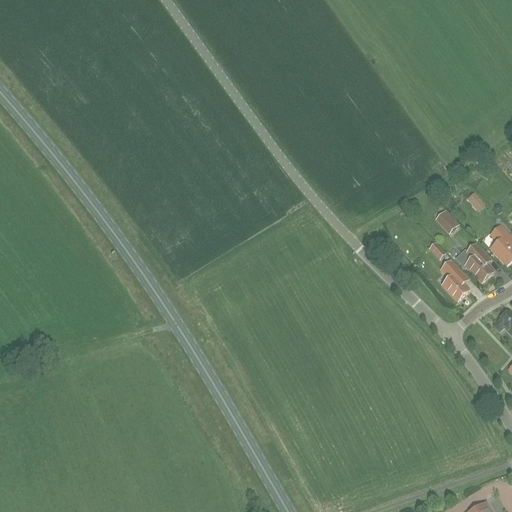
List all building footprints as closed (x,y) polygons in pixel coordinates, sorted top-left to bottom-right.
[(477,215),(484,208),(474,196),(466,203),(477,215)] [(439,219),(452,233),(459,227),(446,213),(439,219)] [(511,240),(500,229),(492,237),(499,245),(492,252),(507,268),(511,263),(511,240)] [(436,246),(430,251),(440,262),(446,256),(436,246)] [(487,268),(492,263),(476,247),(468,255),(466,253),(456,263),(465,273),(468,270),(482,286),(493,275),(487,268)] [(455,278),(460,273),(451,264),(442,272),(451,281),(444,288),(458,304),(469,293),(464,288),(460,284),(455,278)] [(511,315),(509,313),(494,328),(500,334),(505,329),(511,337),(511,315)] [(503,505),(511,501),(511,500),(511,499),(511,498),(511,480),(511,478),(495,483),(503,505)]
